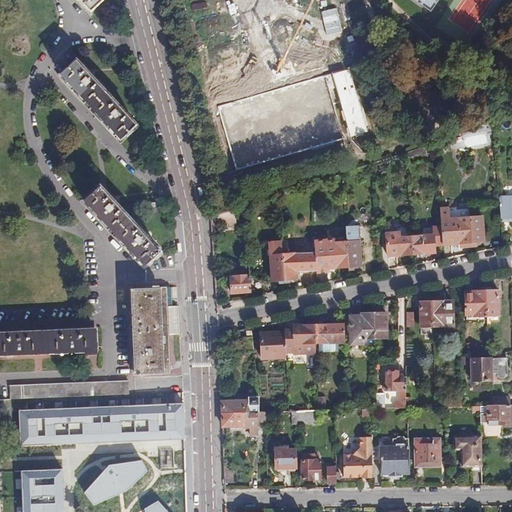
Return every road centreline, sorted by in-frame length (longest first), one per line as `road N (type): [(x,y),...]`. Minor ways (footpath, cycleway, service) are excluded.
road 1 (secondary): [(134,0),(191,221),(198,320)]
road 2 (residential): [(198,320),(511,260)]
road 3 (residential): [(511,505),(211,508)]
road 4 (secondary): [(198,320),(211,508)]
